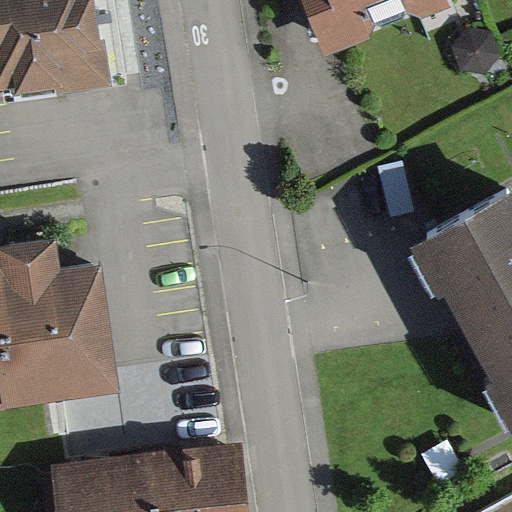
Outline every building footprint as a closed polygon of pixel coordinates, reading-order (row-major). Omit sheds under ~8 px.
[(0,0),(0,74),(12,73),(13,86),(106,75),(96,0),(0,0)] [(333,0),(335,4),(310,14),(325,51),(447,1),(446,0),(333,0)] [(511,196),(419,249),(511,411),(511,196)] [(60,233),(0,239),(0,393),(117,380),(103,261),(64,265),(60,233)] [(237,511),(229,447),(46,471),(51,511),(237,511)]
